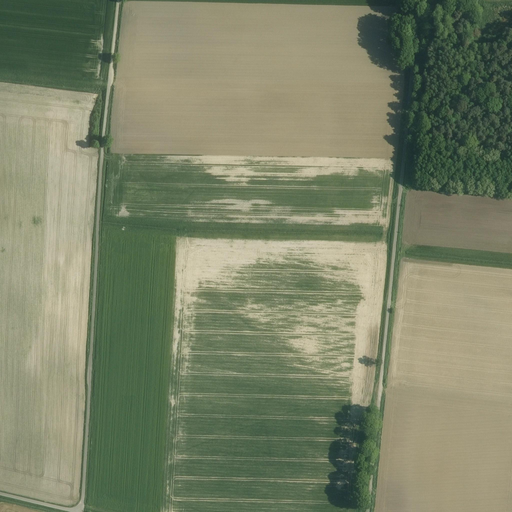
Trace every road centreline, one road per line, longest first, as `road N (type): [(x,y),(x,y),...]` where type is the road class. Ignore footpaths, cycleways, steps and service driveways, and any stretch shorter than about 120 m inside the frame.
road 1 (unclassified): [(368,511),(419,0)]
road 2 (unclassified): [(82,511),(118,0)]
